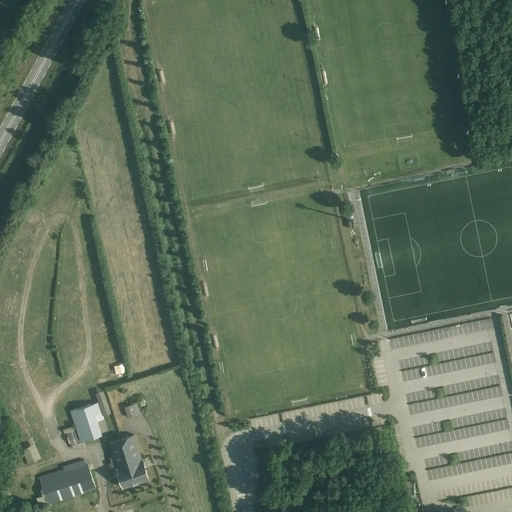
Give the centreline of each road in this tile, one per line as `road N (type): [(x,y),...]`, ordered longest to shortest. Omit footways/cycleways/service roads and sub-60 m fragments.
road 1 (track): [(242,511),(146,97),(134,0)]
road 2 (secondary): [(0,142),(78,0)]
road 3 (track): [(384,392),(412,511)]
